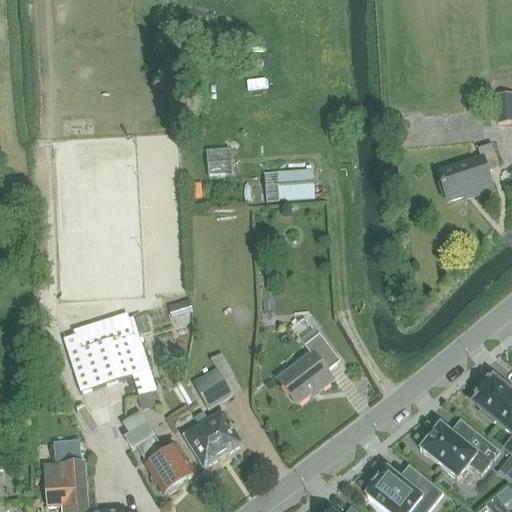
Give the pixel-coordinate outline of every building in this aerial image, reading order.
[(511,124),(511,95),(496,97),(498,125),(511,124)] [(258,104),(240,107),(241,116),(260,114),(258,104)] [(445,189),(449,203),(473,195),(474,198),(493,192),(486,171),(498,167),(492,147),(479,151),(482,161),(438,175),(443,189),(445,189)] [(233,178),(230,151),(206,154),(209,180),(233,178)] [(313,173),(265,176),(267,204),(315,200),(313,173)] [(112,272),(130,272),(130,242),(111,242),(112,272)] [(152,317),(170,312),(165,297),(147,302),(152,317)] [(133,378),(139,397),(144,412),(157,408),(152,394),(156,393),(142,348),(150,346),(141,316),(112,324),(109,312),(59,327),(81,395),(133,378)] [(301,343),(306,350),(312,357),(278,382),(297,408),(318,392),(320,394),(333,384),(327,375),(339,365),(314,333),(301,343)] [(232,398),(223,382),(234,377),(222,355),(193,372),(198,384),(193,386),(209,412),(232,398)] [(511,398),(494,384),(492,386),(489,384),(478,398),(480,400),(475,407),(482,412),(480,415),(495,428),(498,425),(511,436),(511,398)] [(204,415),(195,420),(200,429),(184,439),(204,472),(243,448),(223,415),(209,423),(204,415)] [(141,416),(124,427),(131,438),(125,441),(132,453),(137,450),(147,467),(145,468),(163,497),(196,477),(178,448),(177,448),(173,442),(169,444),(173,451),(165,456),(141,416)] [(460,444),(441,428),(421,453),(458,483),(470,469),(482,478),(501,455),(470,431),(460,444)] [(88,511),(85,465),(81,465),(79,443),(54,445),(56,467),(45,468),(48,510),(64,509),(63,511),(88,511)] [(409,490),(387,472),(366,499),(381,511),(414,511),(415,511),(431,511),(443,497),(419,477),(409,490)]
